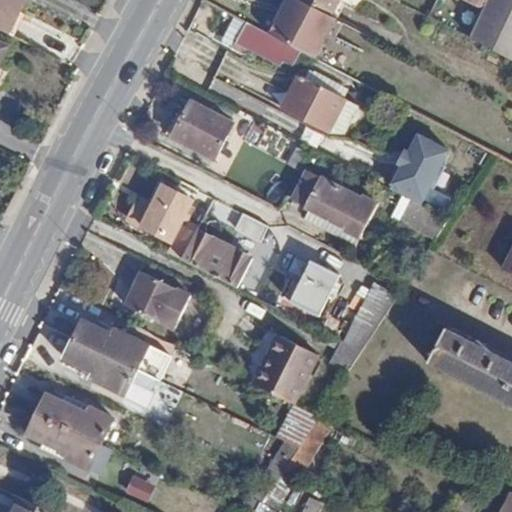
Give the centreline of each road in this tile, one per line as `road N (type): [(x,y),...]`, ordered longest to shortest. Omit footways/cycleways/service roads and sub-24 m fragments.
road 1 (tertiary): [(157,0),(0,308)]
road 2 (unknown): [(137,38),(233,100),(375,167)]
road 3 (unknown): [(53,200),(257,314)]
road 4 (unknown): [(83,142),(266,209),(289,226)]
